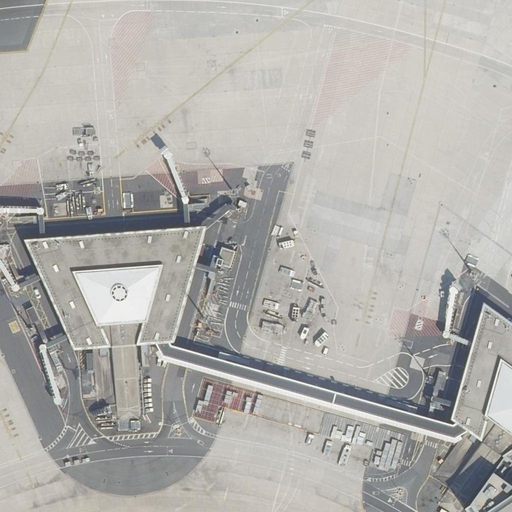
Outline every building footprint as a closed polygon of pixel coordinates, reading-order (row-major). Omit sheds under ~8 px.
[(206,229),(207,226),(188,227),(43,238),(20,239),(39,280),(66,340),(71,351),(90,348),(94,397),(97,400),(115,399),(116,419),(122,420),(125,420),(129,420),(130,420),(134,419),(139,416),(140,415),(135,345),(143,345),(157,344),(170,342),(174,342),(195,267),(206,229)] [(230,267),(235,250),(221,246),(218,256),(213,255),(210,266),(215,268),(216,264),(222,265),(230,267)] [(511,321),(503,315),(485,304),(472,343),(455,406),(451,423),(454,425),(464,431),(467,434),(434,480),(448,492),(437,508),(440,510),(443,511),(461,511),(468,503),(478,511),(486,511),(511,495),(511,321)] [(170,342),(157,344),(165,356),(453,437),(464,431),(454,425),(453,425),(172,346),(170,342)] [(511,511),(511,495),(486,511),(511,511)]
